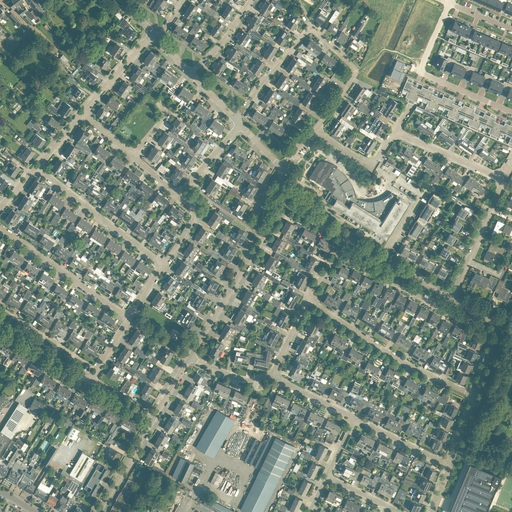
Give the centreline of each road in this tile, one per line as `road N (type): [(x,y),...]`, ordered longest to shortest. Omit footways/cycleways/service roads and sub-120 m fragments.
road 1 (residential): [(474,396),(306,299)]
road 2 (residential): [(237,121),(309,30),(354,70)]
road 3 (residential): [(448,2),(422,70),(511,112)]
road 4 (residential): [(162,265),(36,167)]
road 5 (residential): [(129,318),(0,227)]
road 6 (residential): [(474,310),(462,318),(337,252)]
road 7 (residential): [(189,357),(265,232)]
